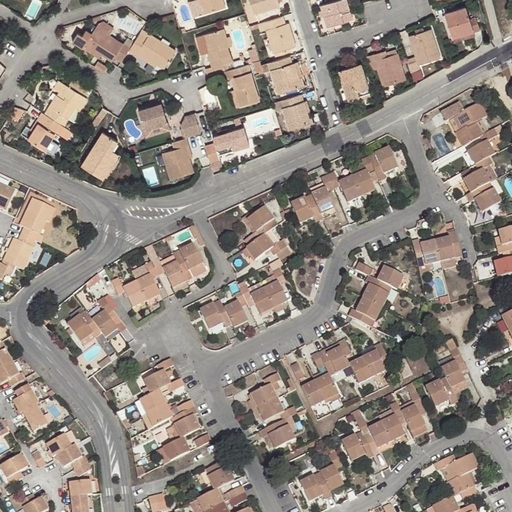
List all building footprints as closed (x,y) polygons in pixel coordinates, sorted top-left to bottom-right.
[(199,0),(204,14),(226,7),(223,0),(199,0)] [(249,0),(253,14),(258,13),(273,8),(280,7),(279,2),(277,0),(249,0)] [(330,0),(331,2),(321,4),(327,27),(344,22),(341,11),(348,9),(351,8),(348,0),(330,0)] [(445,14),(452,38),(473,32),(480,31),(477,21),(471,23),(466,8),(445,14)] [(351,20),(348,9),(341,11),(344,22),(351,20)] [(284,15),(258,23),(260,31),(267,29),(269,37),(274,54),(275,56),(287,53),(286,49),(291,47),(297,46),(290,22),(287,23),(284,15)] [(102,20),(94,33),(87,30),(84,34),(79,32),(74,40),(95,54),(98,50),(104,55),(114,60),(117,57),(122,61),(129,50),(131,47),(110,35),(115,28),(102,20)] [(205,68),(207,75),(223,71),(221,64),(231,61),(227,47),(230,46),(224,28),(202,36),(207,53),(211,66),(205,68)] [(415,57),(408,59),(412,73),(419,71),(418,65),(440,59),(432,29),(410,35),(415,57)] [(140,32),(131,47),(129,50),(137,55),(140,51),(166,68),(176,52),(175,49),(151,34),(148,38),(140,32)] [(473,32),(452,38),(452,43),(474,37),(473,32)] [(201,55),(207,53),(202,36),(196,38),(201,55)] [(274,54),(269,37),(264,40),(268,55),(274,54)] [(385,51),(374,54),(374,60),(398,53),(396,49),(386,52),(385,51)] [(101,58),(104,55),(98,50),(95,54),(101,58)] [(164,71),(166,68),(140,51),(137,55),(164,71)] [(367,56),(371,71),(378,69),(383,86),(407,79),(400,53),(398,53),(374,60),(374,54),(367,56)] [(261,63),(264,73),(271,71),(277,93),(305,85),(303,76),(299,77),(295,62),(293,63),(290,55),(261,63)] [(248,63),(223,71),(226,80),(232,78),(235,88),(240,106),(259,99),(248,63)] [(350,101),(359,98),(359,94),(370,91),(361,63),(340,70),(350,101)] [(61,122),(65,125),(77,107),(81,109),(89,97),(70,85),(62,97),(58,94),(46,113),(61,122)] [(235,107),(240,106),(235,88),(229,90),(235,107)] [(359,94),(359,98),(361,104),(373,100),(370,91),(359,94)] [(305,100),(303,94),(281,100),(289,129),(315,122),(312,113),(308,114),(305,100)] [(167,121),(161,102),(138,110),(144,128),(167,121)] [(456,133),(464,147),(480,137),(484,135),(477,123),(487,117),(480,103),(460,113),(457,108),(444,115),(447,122),(454,119),(460,131),(456,133)] [(46,113),(43,111),(37,122),(38,123),(29,138),(46,148),(56,132),(55,132),(61,122),(46,113)] [(187,137),(202,132),(196,112),(186,116),(180,123),(184,137),(187,137)] [(206,144),(211,163),(222,160),(221,158),(220,154),(235,149),(251,144),(245,127),(213,136),(215,142),(206,144)] [(497,136),(494,129),(484,135),(480,137),(484,143),(469,152),(477,166),(490,159),(496,156),(488,142),(497,136)] [(108,158),(113,150),(119,141),(104,131),(82,165),(104,179),(114,163),(108,158)] [(56,132),(46,148),(52,152),(62,136),(56,132)] [(189,144),(187,137),(184,137),(173,141),(175,149),(163,152),(172,179),(195,171),(191,157),(187,145),(189,144)] [(236,153),(235,149),(220,154),(221,158),(236,153)] [(389,149),(369,158),(375,171),(380,182),(386,179),(384,175),(398,169),(391,151),(389,149)] [(119,155),(113,150),(108,158),(114,163),(119,155)] [(366,171),(353,177),(361,196),(375,190),(368,175),(375,171),(369,158),(362,161),(366,171)] [(471,194),(491,184),(484,170),(493,165),(490,159),(477,166),(480,172),(464,181),(471,194)] [(145,168),(150,185),(161,183),(156,165),(145,168)] [(334,173),(328,176),(334,190),(341,187),(348,202),(361,196),(353,177),(339,183),(334,173)] [(325,189),(313,195),(322,214),(335,209),(328,193),(334,190),(328,176),(322,178),(325,189)] [(502,204),(491,184),(471,194),(466,197),(470,204),(475,201),(482,214),(502,204)] [(12,191),(0,185),(0,209),(3,211),(12,191)] [(322,214),(313,195),(291,204),(300,224),(314,218),(316,223),(324,219),(322,214)] [(18,234),(32,240),(35,234),(37,235),(44,220),(46,221),(52,208),(32,199),(26,212),(23,211),(17,225),(21,228),(18,234)] [(265,235),(279,225),(265,207),(249,219),(257,232),(252,235),(256,241),(265,235)] [(499,255),(510,252),(511,251),(511,228),(499,232),(501,236),(503,246),(499,247),(497,247),(499,255)] [(450,239),(436,242),(441,262),(455,259),(462,257),(456,231),(448,233),(450,239)] [(13,266),(21,270),(32,246),(29,246),(32,240),(18,234),(16,240),(11,238),(1,260),(13,266)] [(256,241),(247,247),(256,260),(270,251),(274,256),(288,247),(284,241),(273,247),(265,235),(256,241)] [(441,262),(436,242),(421,245),(420,241),(413,242),(419,268),(431,264),(441,262)] [(174,254),(178,262),(185,278),(192,275),(190,271),(203,264),(194,245),(174,254)] [(504,276),(511,274),(511,251),(510,252),(511,259),(495,262),(499,278),(504,276)] [(159,258),(153,261),(159,276),(166,273),(173,288),(187,281),(185,278),(178,262),(164,269),(159,258)] [(455,259),(441,262),(442,267),(456,264),(455,259)] [(0,261),(0,281),(3,274),(8,276),(13,266),(1,260),(0,261)] [(151,275),(137,281),(147,301),(160,294),(153,279),(159,276),(153,261),(146,264),(151,275)] [(360,262),(356,269),(369,276),(371,277),(374,269),(360,262)] [(431,264),(419,268),(421,274),(428,272),(427,269),(432,268),(431,264)] [(393,288),(398,290),(404,276),(386,267),(379,281),(393,288)] [(287,283),(281,269),(274,272),(278,283),(265,289),(275,309),(283,305),(288,302),(280,286),(287,283)] [(370,285),(364,298),(382,308),(393,288),(379,281),(371,277),(369,276),(366,282),(370,285)] [(120,279),(112,282),(119,296),(126,292),(133,307),(147,301),(137,281),(124,288),(120,279)] [(275,309),(265,289),(252,296),(246,286),(240,289),(247,303),(253,300),(261,316),(275,309)] [(247,303),(240,289),(233,292),(238,303),(225,309),(233,325),(235,329),(248,322),(241,306),(247,303)] [(108,315),(114,311),(104,298),(97,302),(106,312),(93,321),(102,334),(106,339),(119,329),(108,315)] [(353,308),(349,315),(354,318),(373,327),(382,308),(364,298),(357,311),(353,308)] [(225,309),(221,300),(200,311),(210,330),(224,324),(226,328),(233,325),(225,309)] [(284,310),(283,305),(275,309),(277,313),(284,310)] [(93,321),(86,312),(68,325),(81,342),(93,334),(97,338),(102,334),(93,321)] [(509,331),(511,329),(511,312),(502,317),(509,331)] [(345,340),(338,343),(341,347),(345,357),(352,354),(345,340)] [(0,367),(10,362),(0,343),(0,367)] [(363,359),(373,377),(392,367),(381,344),(375,347),(377,352),(363,359)] [(350,367),(349,365),(345,357),(341,347),(328,353),(326,349),(318,353),(325,367),(327,370),(329,375),(330,376),(350,367)] [(456,362),(442,369),(446,377),(452,388),(465,381),(458,365),(464,362),(458,348),(451,352),(456,362)] [(325,367),(318,353),(312,356),(319,371),(325,367)] [(172,359),(157,366),(160,372),(145,380),(148,386),(152,394),(159,390),(167,386),(171,384),(164,370),(175,365),(172,359)] [(358,384),(373,377),(363,359),(349,365),(350,367),(358,384)] [(10,387),(24,379),(19,372),(17,373),(10,362),(0,367),(0,383),(6,380),(10,387)] [(298,363),(292,366),(299,381),(305,378),(298,363)] [(327,370),(313,376),(315,379),(316,382),(329,375),(327,370)] [(259,408),(278,398),(274,391),(271,385),(277,383),(281,380),(279,374),(264,381),(267,387),(252,395),(259,408)] [(339,394),(330,376),(329,375),(316,382),(325,400),(339,394)] [(452,388),(446,377),(427,387),(436,406),(450,400),(452,404),(458,401),(452,388)] [(182,379),(171,384),(167,386),(170,392),(185,385),(182,379)] [(316,382),(315,379),(301,385),(303,388),(316,382)] [(303,388),(312,407),(325,400),(316,382),(303,388)] [(271,385),(274,391),(280,388),(277,383),(271,385)] [(35,403),(38,402),(27,384),(14,392),(17,397),(11,401),(19,413),(21,412),(35,403)] [(143,388),(147,396),(152,394),(148,386),(143,388)] [(147,396),(141,399),(147,413),(166,404),(159,390),(152,394),(147,396)] [(405,416),(412,431),(425,424),(419,409),(424,406),(417,391),(412,394),(415,401),(416,406),(403,412),(405,416)] [(333,403),(341,399),(339,394),(325,400),(327,403),(332,401),(333,403)] [(252,412),(259,408),(252,395),(250,396),(251,400),(247,402),(252,412)] [(284,412),(278,398),(259,408),(265,422),(280,414),(283,420),(286,420),(298,414),(295,407),(284,412)] [(177,407),(180,414),(195,406),(192,400),(177,407)] [(396,415),(383,422),(392,441),(405,435),(399,419),(405,416),(403,412),(400,407),(397,401),(391,405),(396,415)] [(415,401),(400,407),(403,412),(416,406),(415,401)] [(46,423),(35,403),(21,412),(33,430),(46,423)] [(166,404),(147,413),(154,427),(171,418),(173,417),(166,404)] [(180,414),(173,417),(171,418),(181,438),(183,437),(187,435),(201,429),(194,415),(199,413),(195,406),(180,414)] [(265,422),(259,408),(252,412),(256,420),(259,419),(262,423),(265,422)] [(360,410),(353,413),(363,432),(364,436),(371,433),(378,447),(392,441),(383,422),(369,429),(360,410)] [(147,413),(143,415),(150,429),(154,427),(147,413)] [(283,420),(262,432),(265,438),(270,437),(273,443),(276,450),(296,440),(286,420),(283,420)] [(367,458),(374,455),(364,436),(363,432),(343,442),(352,461),(366,455),(367,458)] [(52,456),(56,454),(71,445),(64,434),(46,443),(52,456)] [(213,441),(209,434),(195,441),(198,448),(213,441)] [(187,435),(183,437),(190,452),(194,450),(187,435)] [(164,446),(171,461),(190,452),(183,437),(181,438),(164,446)] [(70,463),(73,469),(85,462),(87,461),(84,455),(81,456),(74,443),(71,445),(56,454),(63,467),(70,463)] [(160,448),(167,464),(171,461),(164,446),(160,448)] [(40,468),(46,464),(39,451),(32,455),(40,468)] [(334,466),(321,472),(331,492),(344,486),(336,469),(343,465),(337,452),(329,455),(334,466)] [(0,465),(0,466),(10,485),(23,478),(20,472),(27,467),(20,454),(0,465)] [(450,457),(440,463),(436,464),(439,470),(441,470),(447,467),(454,480),(448,484),(454,497),(462,493),(476,487),(469,473),(480,468),(473,455),(454,464),(450,457)] [(229,458),(205,470),(215,490),(226,485),(235,480),(228,466),(233,465),(229,458)] [(85,462),(73,469),(78,477),(89,470),(85,462)] [(447,467),(441,470),(448,484),(454,480),(447,467)] [(327,500),(333,497),(331,492),(321,472),(301,482),(310,501),(324,495),(327,500)] [(87,494),(92,493),(90,479),(70,481),(71,495),(87,494)] [(450,499),(453,497),(454,497),(448,484),(444,486),(450,499)] [(226,485),(215,490),(198,499),(204,511),(205,511),(224,503),(230,500),(232,499),(247,492),(244,485),(229,492),(226,485)] [(479,493),(476,487),(462,493),(465,500),(479,493)] [(236,506),(250,498),(247,492),(232,499),(236,506)] [(42,511),(48,509),(41,497),(36,500),(32,494),(19,501),(25,511),(42,511)] [(89,511),(87,494),(71,495),(72,511),(89,511)] [(158,495),(161,510),(169,509),(165,494),(158,495)] [(154,511),(161,510),(158,495),(151,497),(154,511)] [(436,511),(457,511),(459,511),(453,497),(450,499),(434,507),(436,511)] [(228,511),(224,503),(205,511),(228,511)] [(473,511),(474,511),(477,510),(475,503),(459,511),(457,511),(473,511)]
